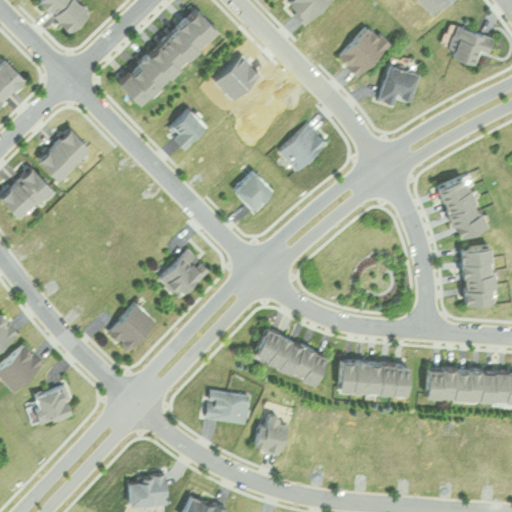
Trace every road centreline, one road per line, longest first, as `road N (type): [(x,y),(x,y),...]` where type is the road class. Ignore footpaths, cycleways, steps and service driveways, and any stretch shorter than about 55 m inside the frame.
road 1 (residential): [(511,80),(433,121),(312,206),(13,511)]
road 2 (residential): [(41,511),(294,248),(419,153),(511,101)]
road 3 (residential): [(134,398),(205,456),(292,491),(511,510)]
road 4 (residential): [(0,2),(260,268)]
road 5 (residential): [(260,268),(307,306),(353,322),(511,334)]
road 6 (residential): [(235,0),(342,109),(382,165)]
road 7 (residential): [(0,145),(147,0)]
road 8 (residential): [(0,250),(72,340),(134,398)]
road 9 (residential): [(382,165),(421,243),(425,328)]
